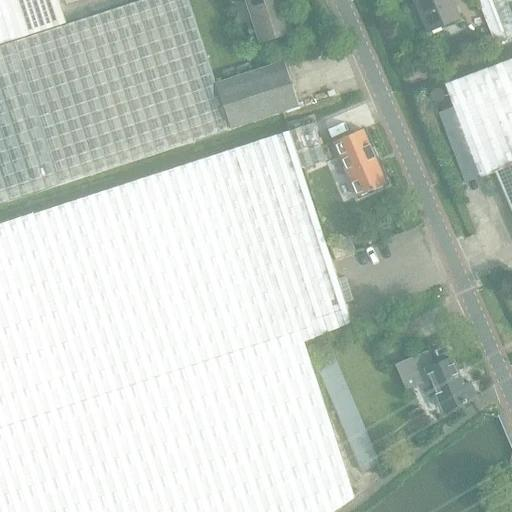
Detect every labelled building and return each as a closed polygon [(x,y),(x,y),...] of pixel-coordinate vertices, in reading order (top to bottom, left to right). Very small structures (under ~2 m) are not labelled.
[(0,0),(0,44),(16,40),(2,0),(0,0)] [(0,203),(58,184),(230,129),(214,83),(186,0),(144,0),(10,44),(0,47),(0,203)] [(66,23),(58,0),(2,0),(16,40),(66,23)] [(244,0),(258,44),(289,34),(278,0),(244,0)] [(412,0),(426,33),(458,20),(449,0),(412,0)] [(511,19),(504,0),(475,0),(493,44),(511,36),(511,19)] [(479,177),(494,172),(511,165),(511,59),(444,86),(479,177)] [(283,63),(214,83),(230,129),(296,108),(283,63)] [(355,197),(384,185),(361,131),(352,135),(343,112),(323,121),(355,197)] [(32,213),(0,223),(0,511),(333,511),(354,498),(303,343),(350,323),(344,302),(336,279),(331,264),(300,170),(324,162),(312,124),(32,215),(32,213)] [(511,215),(511,165),(494,172),(495,175),(511,215)] [(329,343),(310,351),(324,384),(361,473),(380,465),(329,343)] [(442,413),(474,399),(465,379),(460,381),(450,358),(432,366),(426,352),(393,366),(405,393),(429,383),(442,413)]
